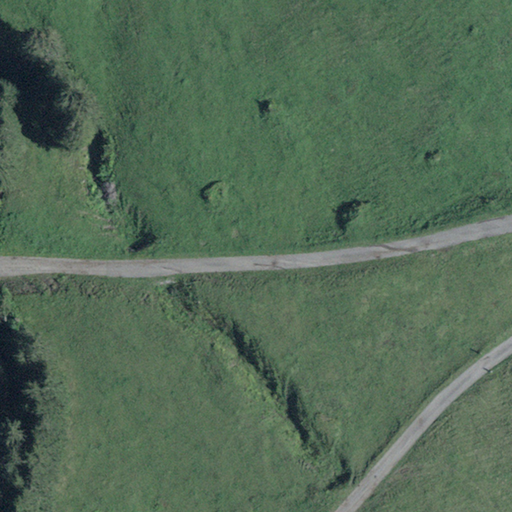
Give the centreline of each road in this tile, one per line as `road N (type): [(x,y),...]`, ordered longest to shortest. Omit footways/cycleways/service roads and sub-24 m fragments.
road 1 (unclassified): [(511,225),(267,263),(0,265)]
road 2 (unclassified): [(345,511),(431,412),(511,344)]
